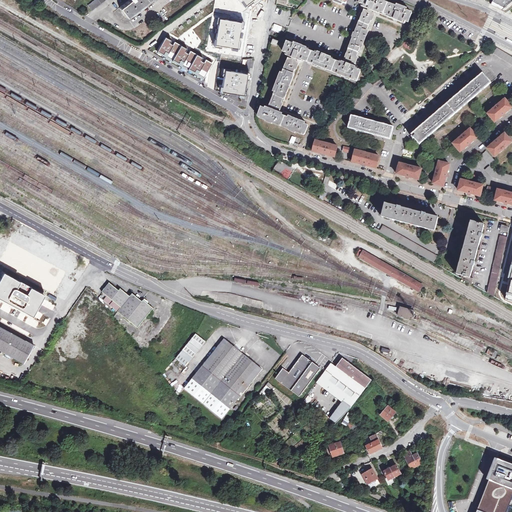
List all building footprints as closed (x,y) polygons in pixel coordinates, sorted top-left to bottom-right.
[(93,0),(88,5),(92,10),(105,0),(93,0)] [(126,0),(118,7),(126,17),(147,0),(126,0)] [(318,54),(314,64),(357,82),(362,72),(356,70),(356,68),(351,66),(352,64),(356,65),(358,59),(357,58),(360,48),(362,49),(369,32),(367,31),(371,21),(372,22),(375,14),(372,12),(373,11),(377,13),(378,10),(390,15),(389,17),(403,23),(404,21),(408,23),(412,13),(406,11),(407,9),(398,5),(397,7),(380,0),(361,0),(360,3),(365,5),(364,7),(368,9),(368,11),(365,10),(356,33),(355,33),(354,36),(355,37),(345,61),(348,62),(347,64),(343,63),(343,64),(331,60),(332,58),(319,53),(318,55),(318,54)] [(511,0),(482,0),(484,0),(486,1),(491,4),(492,3),(496,5),(496,6),(498,7),(508,12),(511,8),(511,0)] [(241,22),(218,18),(214,44),(237,48),(241,22)] [(283,28),(276,25),(273,30),(280,33),(283,28)] [(173,42),(166,38),(157,52),(203,79),(213,63),(206,59),(204,62),(202,61),(203,59),(191,52),(189,56),(184,53),(186,50),(175,44),(174,45),(172,44),(173,42)] [(405,40),(402,46),(411,50),(414,45),(405,40)] [(307,50),(308,49),(295,43),(294,45),(288,43),(285,52),(290,54),(289,56),(294,58),(293,61),(290,59),(284,74),(283,73),(276,92),(278,93),(272,107),(274,108),(274,110),(269,108),(268,110),(264,108),(261,117),(262,118),(270,122),(269,123),(275,125),(275,124),(293,131),(292,132),(298,134),(298,133),(305,136),(307,136),(308,135),(312,126),(308,125),(308,124),(292,118),(292,119),(284,116),(285,115),(280,113),(280,110),(283,111),(285,105),(284,104),(285,100),(287,100),(288,96),(287,95),(288,93),(289,93),(293,81),(292,81),(293,79),(294,79),(296,74),(294,74),(296,69),(297,70),(300,63),(298,63),(299,60),(302,62),(303,60),(304,60),(308,51),(307,50)] [(494,54),(511,64),(511,56),(497,48),(494,54)] [(308,51),(304,60),(309,62),(314,64),(318,54),(318,55),(319,53),(313,51),(308,49),(307,50),(308,51)] [(244,56),(222,52),(220,62),(216,61),(210,71),(207,86),(213,87),(212,91),(217,92),(217,95),(246,101),(252,72),(241,70),(244,56)] [(411,134),(412,135),(411,136),(413,138),(414,137),(420,144),(492,83),(483,73),(411,134)] [(354,108),(374,85),(368,81),(348,103),(354,108)] [(158,97),(161,92),(153,87),(150,92),(158,97)] [(495,122),(511,106),(506,98),(488,113),(495,122)] [(390,139),(393,126),(353,115),(349,128),(390,139)] [(460,151),(478,136),(471,128),(453,143),(460,151)] [(511,141),(511,135),(508,130),(490,145),(498,154),(511,141)] [(313,151),(335,157),(338,146),(316,140),(313,151)] [(352,162),(376,168),(379,156),(355,149),(352,162)] [(481,155),(490,165),(495,161),(486,151),(481,155)] [(274,169),(291,175),(294,167),(277,161),(274,169)] [(444,186),(450,163),(438,161),(433,183),(444,186)] [(397,173),(419,179),(422,168),(400,163),(397,173)] [(495,169),(490,165),(485,169),(489,174),(493,177),(511,182),(511,175),(494,171),(495,169)] [(462,179),(458,190),(481,196),(481,193),(484,185),(462,179)] [(511,204),(511,193),(498,189),(496,197),(495,200),(511,204)] [(434,230),(438,217),(426,213),(426,212),(422,211),(421,212),(401,207),(401,206),(397,205),(397,206),(385,202),(381,215),(434,230)] [(462,278),(473,285),(474,278),(471,277),(474,265),(475,266),(476,262),(475,262),(481,237),(482,237),(483,233),(482,233),(484,224),(470,221),(457,274),(463,275),(462,278)] [(373,228),(433,262),(437,256),(382,225),(379,230),(374,227),(373,228)] [(73,272),(76,266),(12,230),(9,236),(3,233),(0,238),(0,288),(50,315),(55,306),(50,303),(69,269),(73,272)] [(495,297),(508,237),(501,236),(488,293),(495,297)] [(421,295),(425,288),(365,253),(361,260),(421,295)] [(146,298),(145,300),(135,292),(133,295),(123,287),(121,289),(111,280),(103,290),(123,307),(120,311),(140,328),(157,307),(146,298)] [(86,303),(87,302),(91,299),(96,306),(99,304),(102,308),(103,307),(108,312),(110,311),(95,291),(88,287),(81,297),(82,298),(82,299),(86,303)] [(82,310),(76,302),(74,306),(79,312),(82,310)] [(89,303),(84,307),(87,311),(79,317),(89,331),(98,325),(91,317),(96,313),(89,303)] [(414,323),(418,314),(403,309),(400,319),(414,323)] [(0,324),(0,348),(26,363),(37,345),(0,324)] [(207,342),(202,338),(197,334),(177,359),(187,367),(207,342)] [(224,419),(263,369),(225,339),(186,389),(224,419)] [(288,375),(282,370),(274,380),(298,399),(320,371),(302,357),(288,375)] [(370,383),(342,361),(336,368),(322,387),(342,402),(350,408),(370,383)] [(336,368),(331,364),(322,375),(316,382),(322,387),(336,368)] [(268,383),(259,394),(263,398),(273,386),(268,383)] [(276,387),(272,389),(277,396),(280,394),(276,387)] [(334,425),(350,408),(342,402),(329,419),(334,425)] [(388,423),(396,415),(387,407),(381,414),(382,415),(380,417),(388,423)] [(343,425),(350,427),(352,418),(345,416),(343,425)] [(369,454),(380,450),(379,447),(380,447),(376,438),(364,443),(369,454)] [(339,443),(329,446),(332,455),(328,456),(329,460),(337,457),(336,455),(343,452),(339,443)] [(417,454),(411,457),(407,459),(413,470),(423,464),(417,454)] [(487,480),(489,480),(497,459),(511,464),(495,458),(487,480)] [(507,511),(511,500),(511,464),(497,459),(489,480),(477,511),(507,511)] [(389,465),(395,478),(402,475),(396,464),(393,465),(392,464),(389,465)] [(395,478),(389,465),(384,468),(385,469),(383,470),(386,477),(388,481),(395,478)] [(373,480),(376,478),(371,470),(362,475),(368,485),(374,482),(373,480)] [(388,481),(386,477),(384,478),(388,486),(397,482),(395,478),(388,481)]
